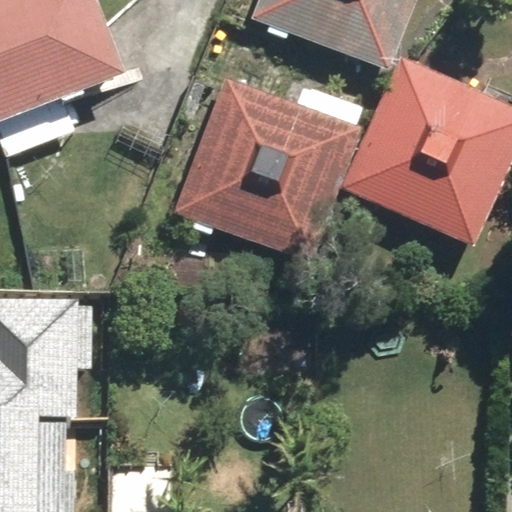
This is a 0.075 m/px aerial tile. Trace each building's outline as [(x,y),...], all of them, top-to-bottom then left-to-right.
[(0,0),(0,116),(121,71),(93,0),(0,0)] [(263,0),(256,22),(384,70),(410,0),(263,0)] [(511,106),(402,62),(349,192),(483,247),(511,177),(511,106)] [(224,82),(172,216),(308,268),(360,134),(224,82)] [(0,416),(71,419),(75,300),(0,297),(0,416)] [(0,511),(68,511),(71,419),(0,416),(0,511)]
